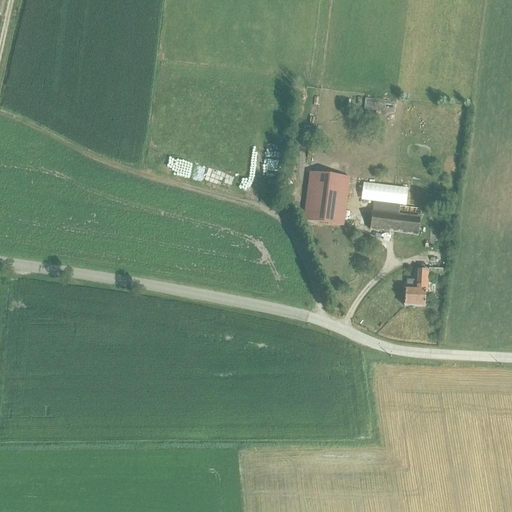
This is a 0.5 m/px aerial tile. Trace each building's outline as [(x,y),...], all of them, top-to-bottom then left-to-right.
[(395,102),(365,99),(364,110),(394,113),(395,102)] [(310,173),(303,221),(344,226),(350,178),(310,173)] [(370,230),(418,236),(421,209),(400,206),(399,214),(372,211),(370,230)] [(405,289),(404,306),(425,307),(427,268),(419,268),(418,283),(412,282),(412,289),(405,289)] [(448,270),(429,269),(429,276),(448,277),(448,270)]
